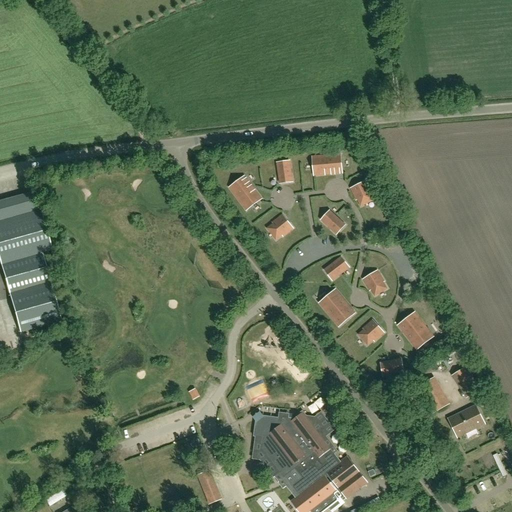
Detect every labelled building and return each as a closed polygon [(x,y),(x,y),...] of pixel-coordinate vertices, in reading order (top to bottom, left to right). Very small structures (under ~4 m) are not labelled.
[(327,156),(328,174),(343,173),(341,155),(327,156)] [(313,157),(314,175),(328,174),(327,156),(313,157)] [(277,163),(280,184),(293,182),(290,161),(277,163)] [(253,188),(245,176),(230,187),(239,199),(253,188)] [(366,181),(351,188),(357,200),(359,199),(362,203),(371,198),(369,194),(372,193),(366,181)] [(253,188),(239,199),(247,210),(262,199),(253,188)] [(62,321),(50,282),(42,253),(52,250),(35,191),(0,201),(0,259),(21,332),(62,321)] [(322,220),(337,234),(345,225),(330,211),(322,220)] [(275,225),(271,228),(277,237),(281,234),(283,236),(293,228),(283,215),(273,223),(275,225)] [(342,272),(349,268),(341,258),(325,271),(332,280),(339,275),(337,273),(341,271),(342,272)] [(370,291),(371,290),(372,289),(375,293),(384,288),(381,283),(384,282),(377,271),(363,280),(370,291)] [(339,326),(354,314),(335,291),(320,303),(339,326)] [(399,326),(417,349),(433,337),(414,313),(399,326)] [(363,329),(364,330),(365,331),(361,335),(369,343),(372,339),(374,341),(384,333),(373,321),(363,329)] [(456,347),(428,361),(432,369),(443,364),(442,362),(459,354),(456,347)] [(383,376),(404,372),(401,360),(393,361),(394,364),(389,365),(389,362),(381,364),(383,376)] [(465,398),(478,393),(470,369),(456,373),(465,398)] [(253,400),(270,393),(265,380),(248,386),(253,400)] [(476,406),(462,413),(449,419),(458,437),(485,424),(476,406)] [(283,478),(294,469),(302,479),(307,475),(309,478),(323,467),(347,498),(369,482),(349,456),(343,461),(336,453),(331,456),(327,451),(330,449),(322,439),(323,433),(316,432),(313,428),(314,420),(306,419),(303,414),(298,417),(295,417),(295,419),(282,417),(282,420),(263,418),(258,421),(256,436),(261,437),(260,445),(263,445),(262,450),(283,478)] [(249,460),(258,454),(254,447),(245,452),(249,460)] [(499,454),(494,456),(505,477),(509,475),(499,454)] [(222,500),(210,470),(198,475),(210,505),(222,500)] [(386,476),(389,484),(394,482),(392,475),(386,476)] [(330,477),(293,487),(300,511),(336,502),(330,477)] [(51,507),(70,498),(66,491),(47,500),(51,507)] [(64,511),(71,507),(68,502),(60,506),(64,511)]
